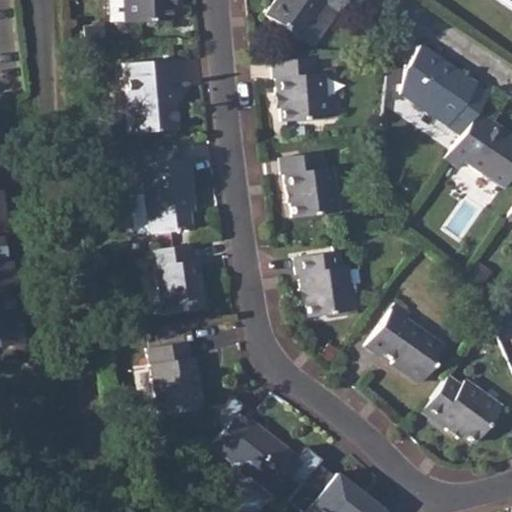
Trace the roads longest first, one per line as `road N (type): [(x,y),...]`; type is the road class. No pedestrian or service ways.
road 1 (residential): [(218,0),(237,201),(266,362),(416,486),(461,503),(511,488)]
road 2 (residential): [(50,0),(103,511)]
road 3 (residential): [(382,0),(511,89)]
